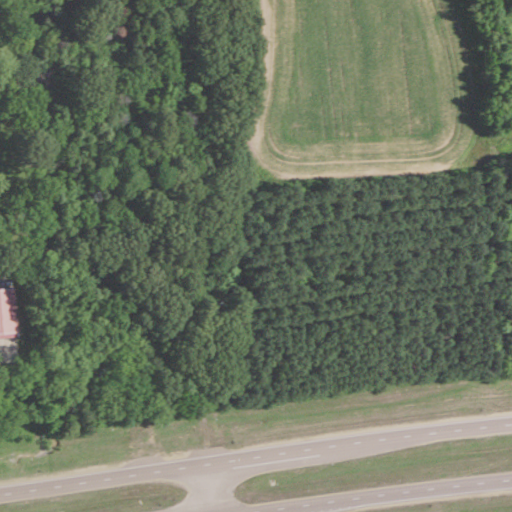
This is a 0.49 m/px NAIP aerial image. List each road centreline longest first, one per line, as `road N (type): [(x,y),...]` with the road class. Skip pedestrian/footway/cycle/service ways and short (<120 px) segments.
road 1 (trunk): [(511,423),(205,462)]
road 2 (trunk): [(251,511),(511,478)]
road 3 (trunk): [(205,462),(0,492)]
